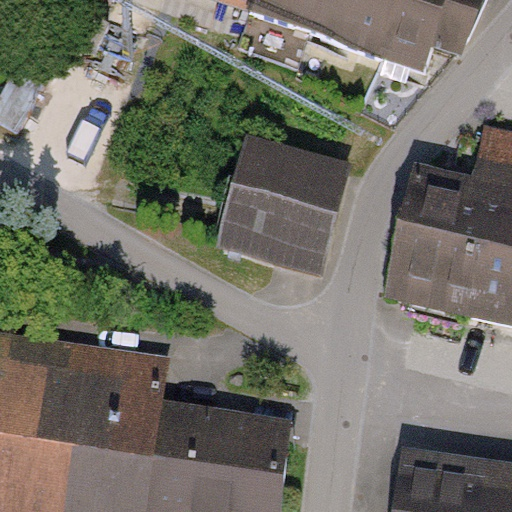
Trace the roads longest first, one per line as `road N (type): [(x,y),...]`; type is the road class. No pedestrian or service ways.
road 1 (residential): [(340,362),(0,177)]
road 2 (unclassified): [(511,36),(424,134),(378,208),(340,362)]
road 3 (unknown): [(340,362),(511,378)]
road 4 (unclassified): [(340,362),(324,511)]
